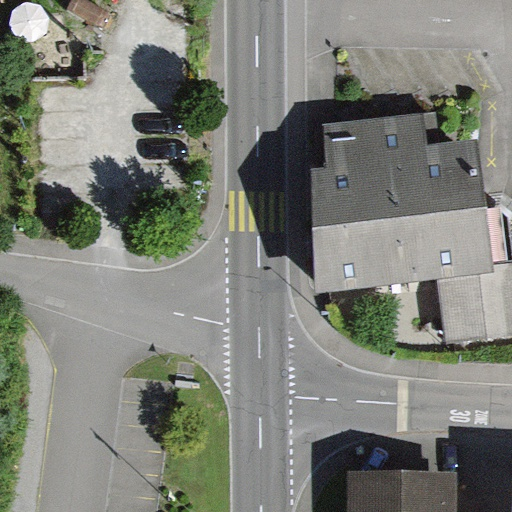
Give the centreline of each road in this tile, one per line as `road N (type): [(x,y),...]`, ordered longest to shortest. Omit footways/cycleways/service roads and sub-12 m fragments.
road 1 (secondary): [(258,323),(255,0)]
road 2 (residential): [(0,274),(258,323)]
road 3 (residential): [(258,394),(511,409)]
